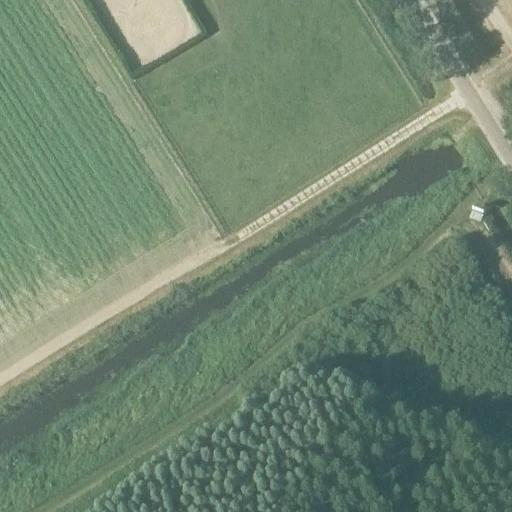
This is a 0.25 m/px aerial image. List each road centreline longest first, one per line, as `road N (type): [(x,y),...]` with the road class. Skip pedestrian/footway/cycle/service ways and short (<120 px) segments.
road 1 (track): [(511,169),(386,275),(37,511)]
road 2 (unclassified): [(511,161),(410,0)]
